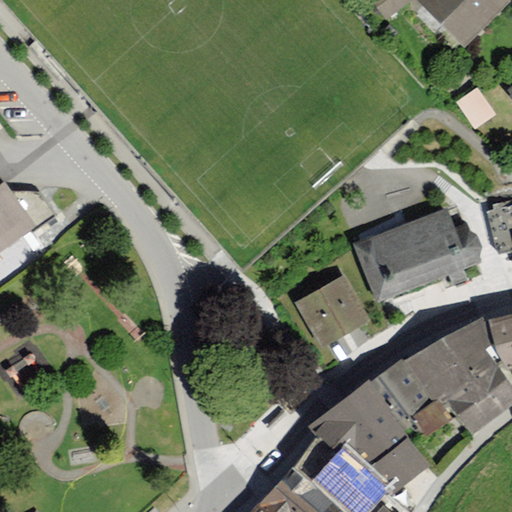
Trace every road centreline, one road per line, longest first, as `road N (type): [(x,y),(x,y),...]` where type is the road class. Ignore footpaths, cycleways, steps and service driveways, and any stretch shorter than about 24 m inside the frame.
road 1 (residential): [(0,56),(142,222),(178,311),(220,511)]
road 2 (residential): [(220,511),(404,342),(511,300)]
road 3 (track): [(511,416),(473,443),(420,511)]
